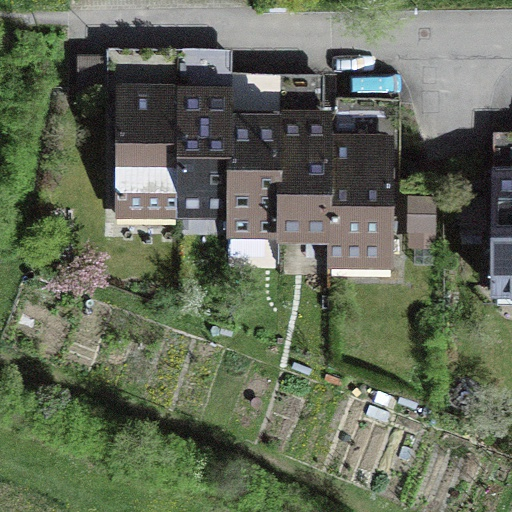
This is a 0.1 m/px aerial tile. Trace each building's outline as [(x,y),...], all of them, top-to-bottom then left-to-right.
[(180,96),(117,95),(116,201),(179,202),(180,96)] [(230,97),(180,96),(179,202),(228,203),(229,120),(230,97)] [(229,120),(228,203),(228,227),(278,228),(279,121),(229,120)] [(279,121),(278,228),(328,229),(329,145),(330,122),(279,121)] [(329,145),(328,229),(328,251),(391,251),(392,146),(329,145)] [(492,285),(511,285),(511,179),(493,179),(492,285)]
